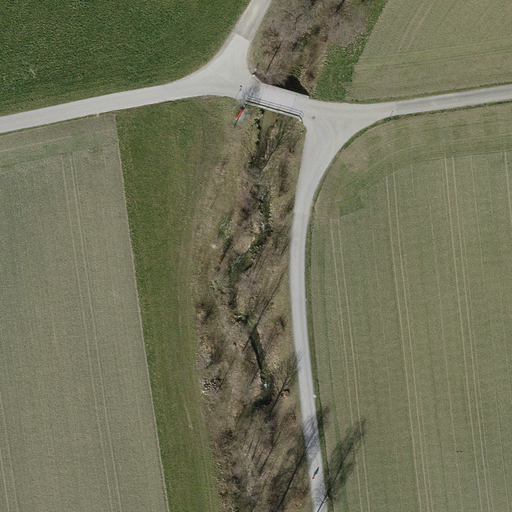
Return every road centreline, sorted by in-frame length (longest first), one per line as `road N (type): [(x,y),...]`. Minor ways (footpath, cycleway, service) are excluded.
road 1 (track): [(332,116),(307,209),(309,310),(332,511)]
road 2 (track): [(0,125),(221,85)]
road 3 (track): [(332,116),(511,90)]
